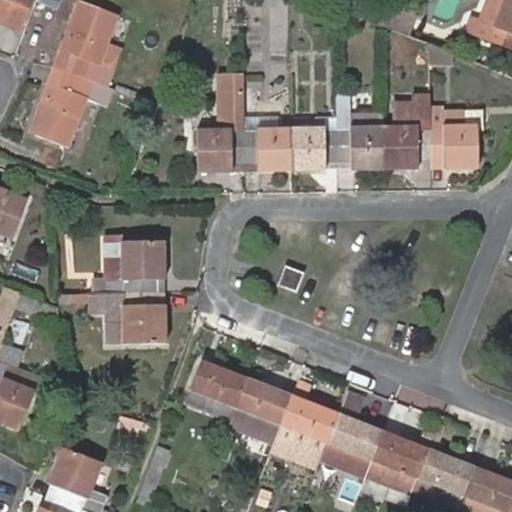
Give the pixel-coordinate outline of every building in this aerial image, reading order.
[(0,0),(0,15),(6,18),(8,13),(19,18),(25,0),(0,0)] [(58,49),(52,66),(77,75),(84,59),(99,66),(118,16),(80,0),(76,0),(67,26),(70,27),(61,51),(58,49)] [(400,0),(385,0),(377,22),(401,31),(411,4),(400,0)] [(511,0),(486,0),(480,18),(471,15),(466,27),(511,45),(511,0)] [(17,22),(19,18),(8,13),(6,18),(17,22)] [(67,26),(58,49),(61,51),(70,27),(67,26)] [(429,44),(397,30),(397,63),(429,64),(429,44)] [(77,75),(52,66),(45,82),(48,83),(40,106),(36,105),(27,130),(68,147),(87,97),(72,91),(77,75)] [(230,166),(242,165),(242,129),(242,113),(241,75),(217,76),(218,130),(196,130),(196,171),(217,171),(217,168),(230,168),(230,166)] [(48,83),(45,82),(36,105),(40,106),(48,83)] [(333,128),(333,164),(348,164),(348,167),(362,167),(362,170),(381,170),(381,128),(381,112),(349,113),(349,94),(333,94),(333,116),(333,128)] [(415,164),(428,164),(428,127),(428,107),(429,94),(413,94),(414,101),(395,101),(396,128),(381,128),(381,170),(401,170),(401,166),(415,166),(415,164)] [(443,106),(428,107),(428,127),(475,127),(481,127),(481,111),(443,112),(443,106)] [(242,129),(242,165),(256,165),(256,168),(269,167),(269,171),(288,171),(288,129),(277,129),(278,113),(242,113),(242,129)] [(321,164),(333,164),(333,128),(333,116),(322,116),(322,129),(288,129),(288,171),(307,170),(307,168),(321,167),(321,164)] [(428,127),(428,164),(442,164),(442,165),(456,165),(456,169),(476,169),(475,127),(428,127)] [(0,237),(10,241),(25,201),(8,194),(7,197),(0,193),(0,237)] [(119,294),(157,292),(156,280),(158,280),(157,266),(161,266),(161,241),(118,242),(119,237),(101,237),(102,282),(91,282),(91,295),(119,294)] [(284,266),(277,283),(295,291),(301,272),(284,266)] [(0,343),(14,307),(19,295),(4,289),(0,299),(0,343)] [(158,308),(157,292),(119,294),(91,295),(87,295),(88,304),(88,313),(103,313),(103,328),(120,327),(121,343),(160,343),(163,343),(163,335),(162,321),(159,321),(159,308),(158,308)] [(57,309),(19,295),(14,307),(59,325),(57,309)] [(88,304),(87,295),(56,296),(56,305),(88,304)] [(0,423),(18,430),(32,394),(10,384),(17,367),(22,352),(0,343),(0,419),(0,420),(0,421),(0,423)] [(245,380),(245,378),(200,360),(195,373),(206,377),(210,367),(245,380)] [(17,367),(10,384),(32,394),(38,394),(44,378),(17,367)] [(234,408),(245,380),(210,367),(206,377),(195,373),(188,390),(184,404),(229,421),(234,408)] [(287,408),(291,396),(245,378),(245,380),(280,394),(276,405),(287,408)] [(281,426),(287,408),(276,405),(280,394),(245,380),(234,408),(229,421),(227,426),(273,445),(276,438),(281,426)] [(335,415),(336,413),(291,396),(287,408),(295,412),(299,402),(335,415)] [(325,443),(335,415),(299,402),(295,412),(287,408),(281,426),(276,438),(294,445),(295,442),(322,452),(325,443)] [(375,443),(380,430),(336,413),(335,415),(369,428),(364,439),(375,443)] [(369,459),(375,443),(364,439),(369,428),(335,415),(325,443),(369,459)] [(0,425),(17,432),(18,430),(0,423),(0,421),(0,420),(0,419),(0,425)] [(428,451),(428,449),(380,430),(375,443),(386,447),(389,436),(428,451)] [(417,478),(428,451),(389,436),(386,447),(375,443),(369,459),(363,476),(411,494),(413,490),(417,478)] [(52,469),(61,448),(59,447),(45,483),(50,485),(55,471),(52,469)] [(82,511),(83,511),(85,511),(117,511),(104,507),(109,493),(92,486),(101,464),(61,448),(52,469),(55,471),(50,485),(52,486),(47,498),(82,511)] [(467,478),(472,466),(428,449),(428,451),(460,464),(456,475),(467,478)] [(169,456),(156,451),(136,502),(149,507),(169,456)] [(461,495),(467,478),(456,475),(460,464),(428,451),(417,478),(413,490),(457,507),(461,495)] [(511,484),(511,481),(472,466),(467,478),(475,482),(480,471),(511,484)] [(505,511),(511,494),(511,484),(480,471),(475,482),(467,478),(461,495),(457,507),(468,511),(505,511)] [(85,511),(83,511),(82,511),(47,498),(42,511),(40,510),(39,511),(85,511)]
